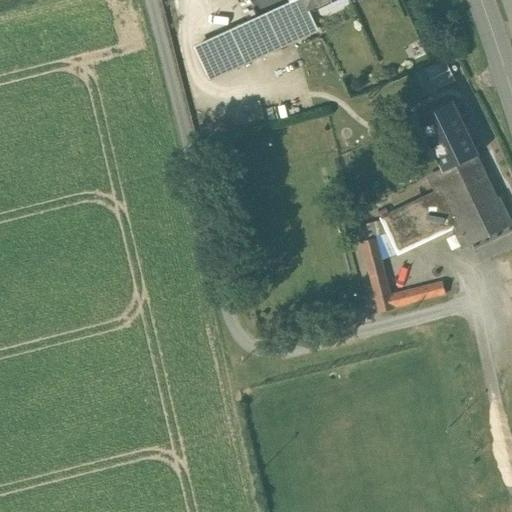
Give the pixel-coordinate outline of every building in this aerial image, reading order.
[(304,0),(298,0),(234,30),(247,58),(283,41),(279,31),(301,22),(297,13),(308,8),(304,0)] [(238,0),(242,13),(255,9),(251,0),(238,0)] [(301,22),(279,31),(283,41),(304,30),(301,22)] [(234,30),(197,46),(210,75),(247,58),(234,30)] [(444,60),(425,69),(435,90),(454,80),(444,60)] [(452,102),(420,118),(444,168),(475,155),(477,154),(467,133),(452,102)] [(444,168),(436,171),(445,188),(382,218),(399,252),(454,226),(458,234),(464,231),(470,244),(511,224),(498,198),(496,199),(475,155),(444,168)] [(375,238),(362,241),(366,260),(380,257),(375,238)] [(380,257),(366,260),(371,278),(384,274),(380,257)] [(390,296),(384,274),(371,278),(379,312),(393,308),(393,307),(390,296)] [(442,282),(425,286),(428,298),(445,294),(442,282)] [(428,298),(425,286),(390,296),(393,307),(428,298)]
